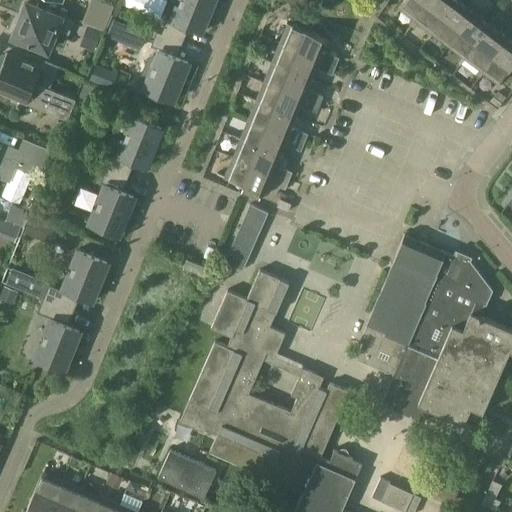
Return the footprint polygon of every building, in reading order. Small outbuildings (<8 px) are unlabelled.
[(97,0),(90,0),(82,20),(104,29),(113,6),(97,0)] [(157,31),(183,42),(189,28),(200,33),(213,0),(180,0),(172,21),(167,19),(161,32),(157,30),(157,31)] [(410,23),(412,24),(430,0),(404,0),(393,14),(394,15),(402,5),(416,15),(410,23)] [(430,0),(412,24),(414,26),(420,18),(434,29),(455,0),(430,0)] [(471,0),(466,7),(457,0),(455,0),(434,29),(450,42),(482,0),(471,0)] [(492,3),(489,0),(482,0),(450,42),(467,54),(490,24),(481,17),(492,3)] [(15,23),(12,29),(14,33),(13,35),(47,49),(56,28),(68,33),(73,21),(27,2),(19,22),(15,23)] [(498,31),(490,24),(467,54),(481,65),(476,72),(477,74),(511,28),(511,17),(510,16),(498,31)] [(280,42),(336,65),(339,57),(321,49),(326,39),(330,41),(330,40),(281,20),(281,21),(280,20),(280,21),(287,24),(280,42)] [(112,21),(108,35),(140,44),(143,30),(112,21)] [(511,28),(477,74),(480,75),(485,68),(499,78),(491,88),(492,89),(511,63),(511,28)] [(178,55),(183,42),(157,31),(151,45),(160,49),(144,90),(172,101),(189,60),(178,55)] [(280,42),(272,61),(310,77),(314,67),(332,74),(336,65),(280,42)] [(0,68),(0,90),(67,118),(75,99),(48,88),(58,64),(43,58),(40,66),(7,52),(6,54),(0,68)] [(135,52),(130,66),(141,70),(146,56),(135,52)] [(272,61),(264,80),(320,103),(323,95),(306,87),(310,77),(272,61)] [(264,80),(256,100),(294,115),(299,104),(316,112),(320,103),(264,80)] [(498,91),(490,101),(497,106),(504,96),(498,91)] [(256,100),(249,119),(304,141),(308,133),(290,126),(294,115),(256,100)] [(107,167),(129,176),(134,162),(145,167),(162,125),(134,114),(117,155),(112,153),(107,167)] [(249,119),(241,138),(279,153),(283,143),(301,150),(304,141),(249,119)] [(44,176),(50,161),(54,150),(21,137),(17,147),(0,140),(0,177),(7,180),(14,164),(44,176)] [(241,138),(233,157),(289,179),(292,171),(274,163),(279,153),(241,138)] [(217,173),(245,184),(263,191),(267,193),(268,192),(263,190),(267,181),(285,188),(289,179),(233,157),(226,175),(218,172),(217,173)] [(123,189),(129,176),(107,167),(101,181),(106,183),(89,224),(118,235),(135,194),(123,189)] [(259,199),(263,191),(245,184),(242,192),(259,199)] [(81,186),(75,201),(92,209),(99,193),(81,186)] [(12,205),(6,219),(23,226),(28,215),(22,212),(23,210),(12,205)] [(49,226),(31,218),(25,232),(43,240),(49,226)] [(0,219),(0,234),(14,240),(19,227),(0,219)] [(241,225),(235,238),(252,246),(258,233),(241,225)] [(363,341),(356,357),(393,373),(382,400),(393,405),(391,408),(423,422),(430,408),(464,423),(467,416),(482,423),(486,413),(482,411),(484,407),(488,409),(509,362),(511,353),(511,328),(480,314),(484,304),(486,305),(493,289),(470,260),(469,259),(467,264),(459,260),(460,257),(453,253),(405,233),(392,262),(389,268),(385,277),(386,278),(380,291),(380,290),(373,305),(374,306),(370,313),(359,339),(363,341)] [(43,297),(74,310),(80,296),(91,301),(108,260),(79,248),(63,289),(49,283),(43,297)] [(209,267),(193,261),(186,258),(182,268),(205,277),(209,267)] [(297,395),(291,410),(249,391),(267,350),(276,354),(285,332),(270,325),(289,281),(260,268),(247,297),(228,289),(211,326),(231,335),(227,345),(215,340),(180,420),(204,431),(205,427),(217,433),(210,450),(303,491),(293,511),(350,511),(342,508),(362,462),(334,449),(330,459),(320,455),(349,390),(330,381),(326,388),(313,383),(318,373),(303,366),(291,393),(297,395)] [(17,291),(4,287),(1,295),(13,299),(17,291)] [(69,323),(74,310),(43,297),(37,311),(51,317),(35,358),(63,370),(80,328),(69,323)] [(204,497),(216,469),(170,448),(158,476),(204,497)] [(74,456),(70,465),(79,468),(83,460),(74,456)] [(47,511),(62,479),(44,471),(48,463),(47,463),(25,511),(47,511)] [(111,472),(108,480),(120,484),(123,477),(111,472)] [(380,477),(371,496),(381,501),(389,482),(390,481),(380,477)] [(502,483),(493,478),(486,492),(495,497),(502,483)] [(70,511),(81,487),(62,479),(47,511),(70,511)] [(130,480),(127,489),(135,492),(139,484),(130,480)] [(92,511),(100,495),(81,487),(70,511),(92,511)] [(486,492),(481,501),(496,508),(500,499),(495,497),(486,492)] [(413,493),(405,511),(406,511),(413,511),(420,496),(413,493)] [(115,511),(119,503),(100,495),(92,511),(115,511)] [(138,511),(119,503),(115,511),(138,511)]
